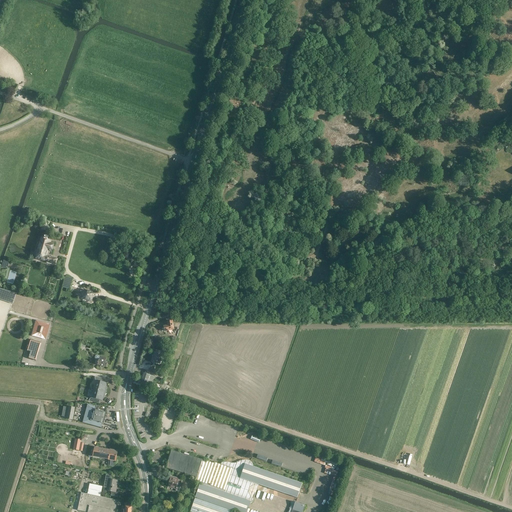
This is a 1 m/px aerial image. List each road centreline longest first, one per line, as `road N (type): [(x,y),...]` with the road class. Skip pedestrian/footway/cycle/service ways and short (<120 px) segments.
road 1 (secondary): [(147,511),(125,387),(242,0)]
road 2 (track): [(511,508),(166,387)]
road 3 (track): [(144,279),(130,271),(133,257),(116,236),(75,229),(65,268),(148,308)]
road 4 (track): [(302,325),(511,325)]
road 5 (track): [(0,398),(42,402),(43,418),(121,433)]
